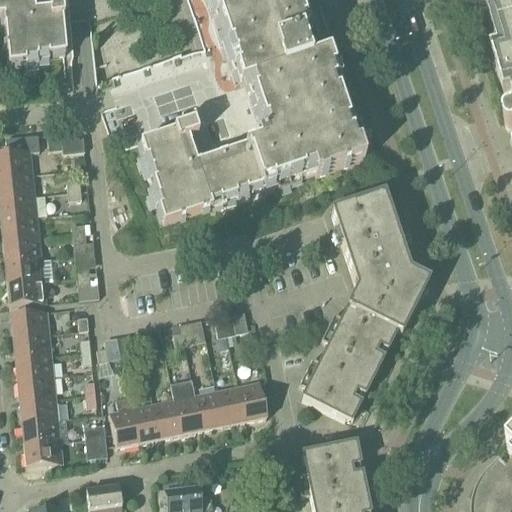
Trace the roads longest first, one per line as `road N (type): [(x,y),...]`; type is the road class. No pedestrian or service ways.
road 1 (secondary): [(511,343),(505,304),(402,0)]
road 2 (secondary): [(372,0),(468,288),(472,338)]
road 3 (secondary): [(426,511),(439,461),(499,390),(511,343)]
road 4 (secondary): [(472,338),(419,452),(415,511)]
road 5 (residential): [(136,476),(277,447)]
road 6 (residential): [(1,499),(136,476)]
